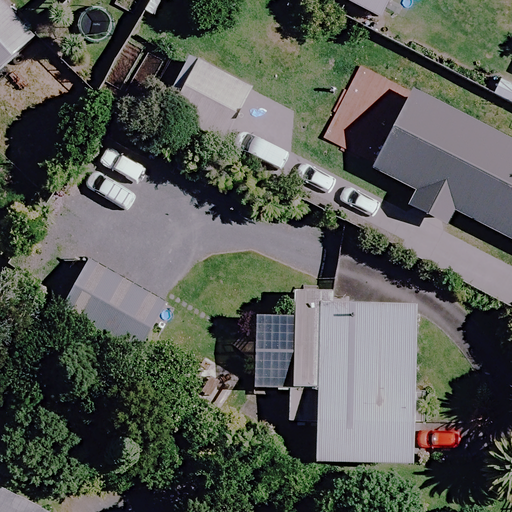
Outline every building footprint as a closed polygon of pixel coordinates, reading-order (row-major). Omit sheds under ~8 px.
[(0,0),(0,71),(39,41),(6,0),(0,0)] [(254,92),(192,60),(164,116),(225,148),(254,92)] [(511,144),(415,94),(373,175),(418,198),(412,210),(450,230),(457,216),(511,244),(511,144)] [(170,303),(68,257),(44,312),(146,358),(170,303)] [(413,305),(293,300),(292,333),(259,332),(257,391),(319,393),(316,466),(413,470),(414,427),(427,428),(428,396),(410,395),(413,305)] [(0,511),(48,511),(0,487),(0,511)]
